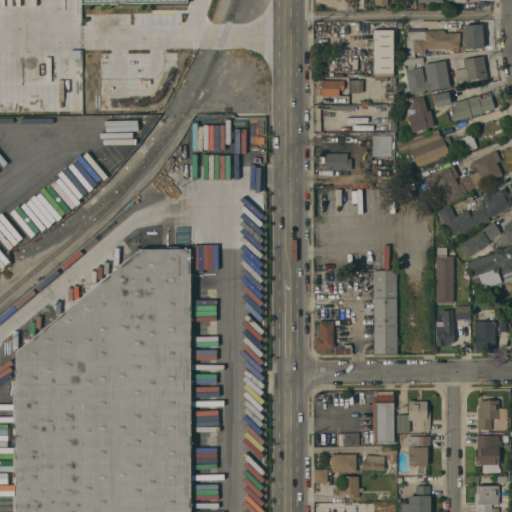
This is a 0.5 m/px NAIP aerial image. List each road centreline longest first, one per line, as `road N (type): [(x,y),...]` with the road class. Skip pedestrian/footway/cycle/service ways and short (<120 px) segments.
road 1 (secondary): [(290,34),(290,278)]
road 2 (residential): [(511,370),(290,372)]
road 3 (secondary): [(290,372),(289,511)]
road 4 (residential): [(454,372),(454,511)]
